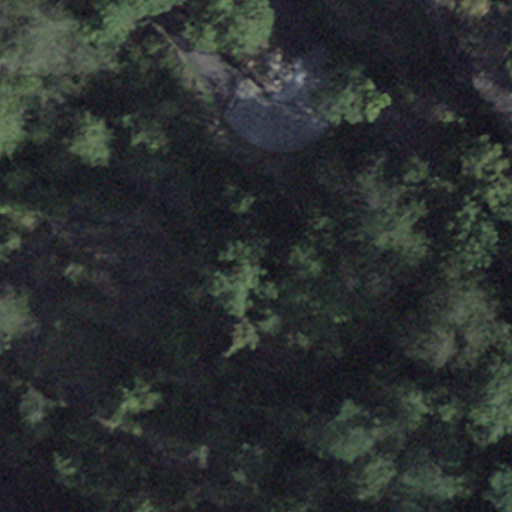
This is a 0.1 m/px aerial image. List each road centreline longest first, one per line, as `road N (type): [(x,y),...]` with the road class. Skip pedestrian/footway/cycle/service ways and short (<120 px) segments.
road 1 (unclassified): [(149,0),(239,108),(262,122),(309,112),(319,94),(319,67),(278,0)]
road 2 (unclassified): [(424,0),(465,76),(511,128)]
